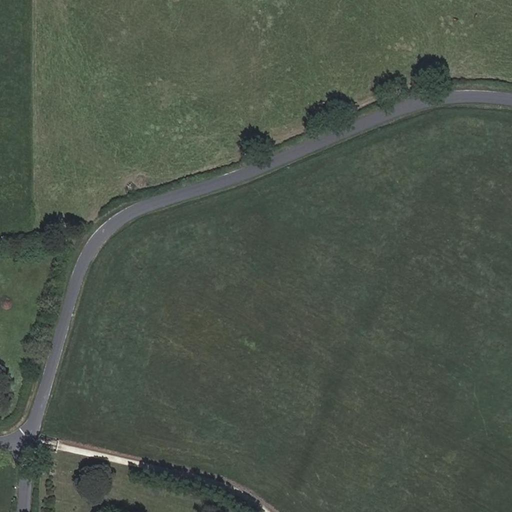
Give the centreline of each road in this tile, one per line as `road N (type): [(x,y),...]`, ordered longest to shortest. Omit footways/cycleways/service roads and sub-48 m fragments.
road 1 (residential): [(511,99),(436,95),(245,176),(131,212),(98,238),(36,443)]
road 2 (unknown): [(35,457),(218,478),(272,511)]
